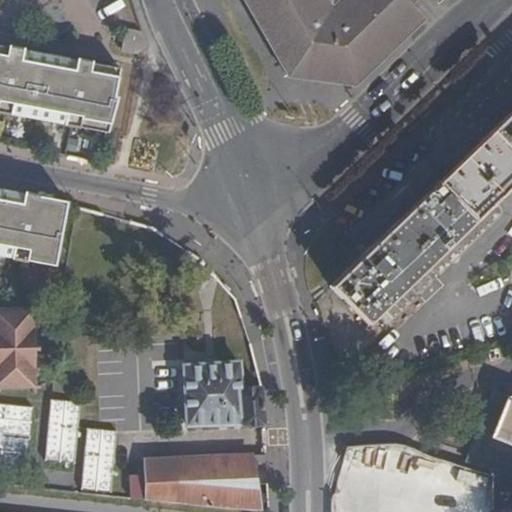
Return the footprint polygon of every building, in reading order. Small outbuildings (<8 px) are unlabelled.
[(249,0),(238,0),(284,81),(354,85),(357,83),(350,78),(354,75),(288,71),(249,0)] [(331,0),(249,0),(288,71),(354,75),(362,67),(403,27),(394,18),(409,5),(413,0),(338,0),(334,4),(331,0)] [(409,33),(403,27),(362,67),(367,73),(409,33)] [(141,33),(126,31),(123,53),(138,55),(148,46),(141,33)] [(0,48),(0,112),(108,132),(114,132),(119,96),(122,70),(0,48)] [(367,73),(362,67),(354,75),(350,78),(357,83),(367,73)] [(499,197),(511,184),(511,111),(463,159),(330,286),(368,325),(499,197)] [(74,202),(53,198),(35,195),(0,187),(0,254),(52,264),(62,265),(74,206),(74,202)] [(34,314),(34,310),(30,310),(30,304),(25,305),(25,310),(0,310),(0,389),(27,390),(28,394),(33,394),(33,390),(37,390),(37,385),(33,385),(32,367),(31,351),(36,350),(36,344),(31,344),(31,326),(30,314),(34,314)] [(263,425),(260,387),(241,388),(240,362),(184,366),(187,423),(239,420),(240,427),(263,425)] [(511,465),(511,398),(493,390),(477,432),(486,435),(480,450),(483,457),(511,465)] [(49,401),(47,439),(73,440),(75,402),(49,401)] [(84,429),(81,490),(108,491),(110,430),(84,429)] [(511,511),(511,465),(483,457),(480,450),(486,435),(477,432),(470,452),(465,463),(511,476),(511,511)] [(267,483),(265,454),(253,455),(257,484),(267,483)] [(257,484),(253,455),(143,461),(144,476),(141,476),(142,499),(260,511),(257,484)] [(130,498),(142,499),(141,476),(130,477),(130,498)] [(426,511),(428,501),(373,495),(370,511),(426,511)]
